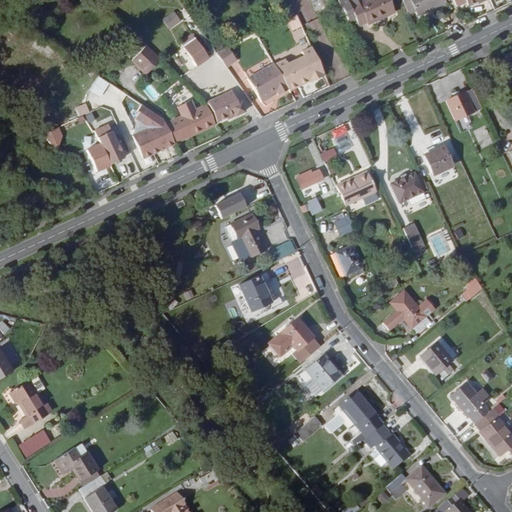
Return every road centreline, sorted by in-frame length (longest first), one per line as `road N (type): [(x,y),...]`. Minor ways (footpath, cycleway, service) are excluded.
road 1 (residential): [(484,488),(339,314),(251,144)]
road 2 (primary): [(251,144),(511,24)]
road 3 (primary): [(0,261),(251,144)]
